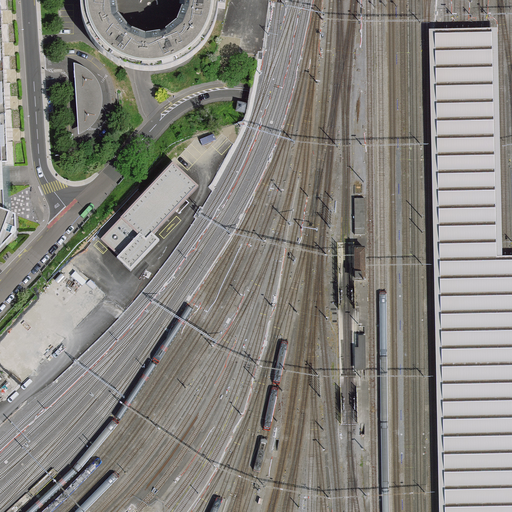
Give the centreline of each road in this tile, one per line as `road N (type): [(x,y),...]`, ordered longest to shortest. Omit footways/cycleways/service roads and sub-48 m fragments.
road 1 (tertiary): [(74,213),(167,114),(226,89),(421,127),(511,203)]
road 2 (residential): [(74,213),(40,161),(29,0)]
